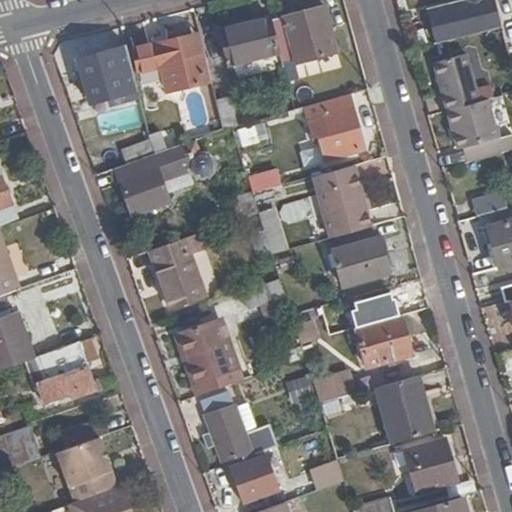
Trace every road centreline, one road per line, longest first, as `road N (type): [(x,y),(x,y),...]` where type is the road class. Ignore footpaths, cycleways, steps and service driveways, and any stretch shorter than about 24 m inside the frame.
road 1 (residential): [(369,0),(510,511)]
road 2 (residential): [(17,27),(185,511)]
